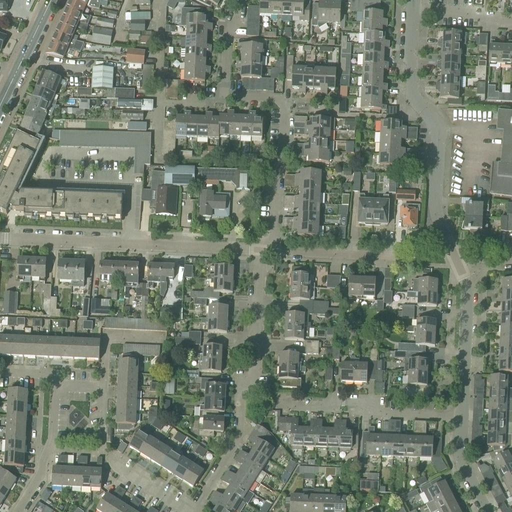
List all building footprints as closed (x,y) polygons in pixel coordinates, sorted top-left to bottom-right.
[(66,9),(82,16),(86,7),(69,0),(66,9)] [(69,0),(86,7),(99,10),(100,6),(106,8),(107,2),(96,0),(69,0)] [(169,0),(166,7),(174,10),(177,3),(185,3),(186,0),(169,0)] [(196,0),(196,1),(210,8),(212,4),(217,7),(220,0),(196,0)] [(259,20),(260,16),(270,17),(271,0),(260,0),(260,8),(259,14),(247,13),(247,19),(259,20)] [(271,0),(270,17),(277,17),(281,17),(281,0),(271,0)] [(281,0),(281,17),(292,18),(292,0),(281,0)] [(292,0),(292,18),(299,18),(299,22),(302,22),(308,22),(309,0),(292,0)] [(319,29),(328,24),(329,24),(329,0),(326,0),(326,3),(319,3),(318,5),(313,5),(312,27),(317,27),(319,29)] [(333,0),(329,0),(329,24),(340,25),(340,22),(340,16),(341,4),(333,4),(333,0)] [(78,24),(87,26),(88,26),(91,18),(82,16),(66,9),(62,17),(78,24)] [(179,27),(186,28),(212,29),(212,26),(207,25),(208,18),(202,17),(202,10),(181,9),(181,27),(179,27)] [(108,18),(115,20),(117,14),(109,12),(108,18)] [(150,13),(130,14),(131,22),(150,21),(150,13)] [(383,13),(380,13),(374,13),(368,13),(362,13),(361,23),(387,25),(387,21),(382,21),(383,13)] [(77,29),(86,31),(87,26),(78,24),(62,17),(59,26),(75,33),(77,29)] [(97,19),(96,26),(112,29),(114,22),(97,19)] [(130,22),(130,32),(145,32),(145,22),(130,22)] [(387,25),(361,23),(361,35),(364,35),(364,34),(382,35),(382,28),(387,28),(387,25)] [(75,33),(59,26),(55,34),(71,41),(76,42),(78,38),(73,36),(75,33)] [(94,28),(92,38),(91,43),(110,46),(113,31),(94,28)] [(212,29),(186,28),(186,38),(207,39),(207,32),(212,32),(212,29)] [(151,33),(145,32),(130,32),(128,32),(127,41),(140,41),(140,45),(151,45),(151,33)] [(438,44),(461,45),(461,34),(443,33),(443,41),(438,40),(438,44)] [(55,34),(51,43),(75,53),(80,54),(84,44),(76,42),(71,41),(55,34)] [(364,34),(364,35),(364,45),(389,46),(389,43),(384,43),(385,35),(382,35),(364,34)] [(479,35),(479,46),(487,47),(487,35),(480,35),(479,35)] [(207,39),(186,38),(185,49),(211,51),(211,47),(206,47),(207,39)] [(242,57),(262,58),(263,47),(266,47),(266,41),(250,40),(250,46),(237,45),(237,49),(242,49),(242,57)] [(490,41),(489,65),(500,65),(501,47),(494,46),(494,41),(490,41)] [(501,47),(500,65),(511,66),(511,43),(511,42),(508,42),(508,47),(501,47)] [(73,58),(75,53),(51,43),(45,56),(63,60),(65,54),(73,58)] [(443,49),(442,55),(460,56),(461,45),(438,44),(438,48),(443,49)] [(364,45),(363,56),(384,57),(384,49),(389,50),(389,46),(364,45)] [(211,51),(185,49),(185,60),(205,61),(206,53),(211,54),(211,51)] [(126,57),(144,59),(145,52),(127,50),(126,57)] [(289,52),(287,52),(286,81),(292,82),(291,89),(299,89),(299,94),(302,94),(303,69),(293,68),(293,57),(289,57),(289,52)] [(437,62),(437,66),(460,67),(460,56),(442,55),(442,62),(437,62)] [(363,56),(363,67),(388,68),(388,65),(383,64),(384,57),(363,56)] [(143,65),(144,59),(126,57),(126,64),(143,65)] [(236,64),(236,67),(256,68),(262,68),(262,58),(242,57),(241,64),(236,64)] [(205,61),(185,60),(183,60),(183,64),(185,64),(184,71),(210,72),(210,69),(205,69),(205,61)] [(459,78),(460,67),(437,66),(437,70),(442,70),(441,77),(459,78)] [(261,79),(262,68),(256,68),(236,67),(236,71),(241,71),(241,78),(244,79),(250,79),(256,79),(261,79)] [(363,67),(362,77),(382,78),(383,71),(388,71),(388,68),(363,67)] [(475,68),(475,79),(485,79),(486,68),(478,68),(475,68)] [(92,90),(107,90),(113,90),(114,69),(93,69),(92,89),(92,90)] [(313,90),(314,69),(303,69),(302,94),(305,95),(306,90),(313,90)] [(324,96),(325,70),(314,69),(313,90),(321,90),(320,95),(324,96)] [(335,91),(336,70),(325,70),(324,96),(327,96),(327,91),(335,91)] [(210,72),(184,71),(184,82),(204,83),(205,75),(210,75),(210,72)] [(37,88),(55,95),(61,79),(43,72),(37,88)] [(382,86),(382,78),(362,77),(362,88),(387,89),(387,86),(382,86)] [(436,84),(436,88),(459,89),(459,78),(441,77),(441,84),(436,84)] [(55,107),(57,102),(53,100),(55,95),(37,88),(33,98),(55,107)] [(92,97),(92,90),(92,89),(78,88),(77,96),(92,97)] [(362,88),(361,99),(381,100),(382,93),(387,93),(387,89),(362,88)] [(447,105),(461,106),(461,99),(458,99),(459,89),(436,88),(435,92),(440,92),(440,99),(447,99),(447,105)] [(107,100),(134,101),(134,91),(113,90),(107,90),(107,100)] [(487,102),(498,102),(499,94),(487,93),(487,102)] [(29,108),(47,115),(51,117),(55,107),(33,98),(29,108)] [(381,107),(381,100),(361,99),(361,110),(386,111),(386,108),(381,107)] [(141,109),(142,101),(118,100),(117,108),(141,109)] [(102,103),(102,112),(111,113),(112,104),(102,103)] [(46,127),(48,123),(44,121),(47,115),(29,108),(25,118),(43,125),(46,127)] [(143,121),(143,113),(122,112),(122,121),(143,121)] [(219,137),(229,137),(231,112),(227,112),(227,117),(219,117),(219,120),(219,137)] [(234,117),(234,112),(231,112),(229,137),(240,138),(241,118),(234,117)] [(511,113),(498,112),(496,132),(503,133),(500,165),(496,164),(493,167),(490,194),(490,195),(511,197),(511,113)] [(175,138),(186,139),(187,113),(184,113),(184,118),(176,117),(176,121),(176,127),(175,133),(175,138)] [(187,113),(186,139),(197,139),(198,119),(190,118),(191,113),(187,113)] [(240,138),(251,138),(252,113),(249,113),(249,118),(241,118),(240,138)] [(255,118),(255,113),(252,113),(251,138),(262,139),(263,119),(255,118)] [(198,119),(197,139),(208,140),(209,114),(206,114),(205,119),(198,119)] [(208,140),(219,140),(219,137),(219,120),(212,119),(212,114),(209,114),(208,140)] [(38,137),(43,125),(25,118),(20,130),(38,137)] [(294,124),(294,130),(330,131),(334,131),(334,120),(332,120),(310,119),(310,124),(294,124)] [(349,132),(355,132),(355,121),(345,120),(345,127),(349,127),(349,132)] [(128,123),(128,131),(146,132),(146,124),(128,123)] [(401,124),(381,123),(381,133),(417,135),(417,129),(401,128),(401,124)] [(309,136),(309,141),(329,142),(330,131),(294,130),(293,136),(309,136)] [(60,147),(135,149),(134,175),(143,176),(143,166),(150,166),(151,135),(60,132),(60,147)] [(47,216),(52,216),(52,218),(60,219),(60,216),(65,217),(65,219),(74,219),(74,217),(79,217),(79,219),(88,220),(88,217),(93,218),(93,220),(102,220),(102,218),(107,218),(107,221),(122,221),(123,197),(20,193),(18,198),(15,197),(40,145),(17,134),(14,133),(12,138),(14,139),(10,147),(8,146),(5,151),(8,152),(4,160),(2,159),(0,162),(0,164),(2,165),(0,169),(0,212),(7,215),(10,209),(13,210),(12,211),(24,212),(24,217),(33,218),(33,215),(38,216),(38,218),(47,218),(47,216)] [(417,141),(417,135),(381,133),(380,144),(400,145),(401,140),(417,141)] [(293,145),(293,151),(329,153),(329,142),(309,141),(309,146),(293,145)] [(400,150),(400,145),(380,144),(380,155),(416,157),(416,151),(400,150)] [(308,163),(328,164),(329,153),(293,151),(292,157),(308,158),(308,163)] [(415,163),(416,157),(380,155),(379,166),(399,167),(399,160),(402,161),(402,162),(404,162),(404,165),(415,165),(415,163)] [(194,187),(195,168),(165,167),(164,173),(152,173),(151,191),(150,202),(157,203),(156,215),(175,217),(177,189),(170,189),(170,187),(194,187)] [(250,171),(197,169),(197,182),(231,183),(236,189),(236,191),(250,191),(250,171)] [(285,176),(284,182),(320,184),(321,173),(301,172),(300,177),(285,176)] [(359,193),(360,174),(354,174),(352,192),(359,193)] [(320,194),(320,184),(284,182),(284,188),(300,189),(300,194),(320,194)] [(142,190),(141,201),(142,202),(150,202),(151,191),(143,190),(142,190)] [(415,191),(402,191),(402,201),(414,201),(415,191)] [(201,208),(200,218),(202,218),(202,220),(209,220),(209,218),(211,219),(211,214),(216,214),(216,215),(217,215),(226,215),(227,215),(227,209),(229,209),(229,203),(228,203),(228,200),(219,199),(212,198),(212,195),(201,194),(201,202),(199,202),(198,208),(201,208)] [(284,198),(283,204),(319,205),(320,194),(300,194),(299,198),(284,198)] [(365,226),(372,227),(374,202),(364,201),(364,195),(359,195),(359,201),(357,224),(364,225),(365,226)] [(383,196),(383,202),(374,202),(372,227),(379,227),(381,225),(387,226),(388,202),(389,196),(383,196)] [(465,213),(465,218),(483,219),(483,212),(488,212),(489,200),(472,200),(471,206),(463,205),(464,213),(465,213)] [(319,216),(319,205),(283,204),(283,210),(299,210),(299,215),(319,216)] [(416,228),(417,212),(419,213),(420,206),(411,206),(403,206),(403,208),(401,208),(400,218),(403,219),(403,227),(416,228)] [(282,219),(282,225),(318,227),(319,216),(299,215),(298,220),(282,219)] [(482,226),(483,219),(465,218),(465,223),(463,223),(462,231),(470,231),(470,236),(487,237),(488,226),(482,226)] [(318,238),(318,227),(282,225),(282,231),(298,232),(298,237),(318,238)] [(32,260),(19,260),(18,282),(23,282),(23,278),(31,279),(32,260)] [(46,261),(32,260),(31,279),(39,279),(39,283),(45,283),(46,261)] [(72,262),(59,261),(58,282),(71,283),(72,262)] [(85,263),(72,262),(71,283),(78,283),(78,287),(83,288),(84,283),(85,263)] [(112,283),(112,277),(113,264),(100,263),(99,282),(112,283)] [(113,264),(112,277),(125,277),(125,265),(113,264)] [(125,265),(125,277),(124,284),(131,285),(131,279),(130,279),(131,278),(138,278),(138,265),(125,265)] [(148,266),(147,286),(147,290),(154,290),(155,284),(161,284),(161,266),(148,266)] [(173,279),(174,267),(161,266),(161,284),(160,296),(163,297),(164,297),(166,292),(167,281),(172,281),(172,279),(173,279)] [(192,279),(192,267),(185,267),(184,279),(192,279)] [(208,276),(208,280),(214,280),(233,281),(234,268),(215,267),(214,276),(208,276)] [(293,275),(291,275),(291,288),(310,289),(310,285),(310,276),(299,275),(293,275)] [(407,286),(407,293),(437,294),(437,281),(438,276),(422,275),(422,280),(418,280),(418,289),(414,289),(414,286),(407,286)] [(348,297),(361,298),(362,279),(349,278),(348,297)] [(362,279),(361,298),(374,298),(375,280),(362,279)] [(190,293),(190,299),(194,299),(206,300),(215,300),(216,297),(217,297),(219,295),(219,294),(232,294),(233,281),(214,280),(214,289),(207,289),(203,292),(203,293),(190,293)] [(511,280),(503,280),(502,292),(511,292),(511,280)] [(50,317),(51,298),(51,286),(44,286),(43,309),(48,317),(50,317)] [(291,288),(290,301),(309,302),(310,293),(310,289),(291,288)] [(511,292),(502,292),(502,304),(511,304),(511,292)] [(6,293),(3,293),(3,315),(12,315),(13,293),(6,293)] [(417,307),(436,308),(437,294),(407,293),(407,299),(418,299),(417,307)] [(57,299),(51,298),(50,317),(61,317),(61,311),(57,311),(57,299)] [(83,312),(79,312),(78,318),(89,318),(90,300),(84,299),(83,312)] [(102,301),(92,301),(91,315),(109,316),(110,309),(101,309),(101,304),(102,301)] [(511,304),(502,304),(501,315),(511,315),(511,304)] [(206,320),(227,321),(228,308),(209,307),(208,316),(206,316),(206,320)] [(166,321),(182,321),(183,310),(160,309),(160,321),(166,321)] [(308,324),(308,316),(286,314),(285,328),(309,329),(310,329),(310,324),(308,324)] [(501,327),(511,327),(511,315),(501,315),(501,327)] [(104,319),(104,329),(167,332),(167,322),(147,321),(141,321),(121,320),(117,320),(104,319)] [(208,325),(208,333),(227,334),(227,321),(206,320),(201,320),(201,324),(208,325)] [(407,333),(414,333),(416,334),(435,334),(436,321),(417,320),(416,328),(407,327),(407,333)] [(500,338),(511,339),(511,327),(501,327),(500,338)] [(309,329),(285,328),(284,341),(303,342),(304,339),(309,339),(309,329)] [(413,337),(416,337),(416,347),(434,348),(435,334),(416,334),(414,333),(413,337)] [(0,337),(0,356),(11,357),(12,338),(0,337)] [(24,357),(25,338),(12,338),(11,357),(24,357)] [(25,338),(24,357),(36,358),(37,339),(25,338)] [(511,339),(500,338),(500,350),(511,350),(511,339)] [(37,339),(36,358),(49,359),(50,340),(37,339)] [(50,340),(49,359),(61,359),(62,340),(50,340)] [(62,340),(61,359),(74,360),(75,341),(62,340)] [(75,341),(74,360),(86,360),(87,341),(75,341)] [(87,341),(86,360),(99,361),(100,342),(87,341)] [(124,345),(123,356),(138,357),(159,358),(160,347),(124,345)] [(222,347),(203,347),(202,355),(198,355),(198,359),(199,360),(221,361),(222,347)] [(511,350),(500,350),(499,361),(511,361),(511,350)] [(404,373),(409,373),(427,374),(429,374),(430,366),(428,366),(428,361),(412,360),(412,353),(406,353),(406,359),(405,359),(404,373)] [(299,355),(280,354),(279,367),(298,368),(298,364),(299,355)] [(340,383),(353,384),(355,360),(355,357),(350,357),(350,364),(341,364),(340,383)] [(202,372),(202,373),(221,374),(221,361),(199,360),(199,372),(202,372)] [(353,384),(367,384),(368,365),(359,365),(359,360),(355,360),(353,384)] [(123,361),(119,361),(118,374),(138,375),(138,362),(123,361)] [(511,361),(499,361),(499,373),(511,373),(511,361)] [(279,367),(278,380),(280,381),(280,388),(300,390),(301,381),(297,380),(298,373),(298,368),(279,367)] [(404,393),(409,396),(411,397),(412,397),(421,397),(423,397),(425,397),(430,394),(427,388),(425,388),(425,387),(427,387),(427,374),(409,373),(408,386),(409,387),(409,388),(408,388),(404,393)] [(118,386),(137,387),(138,375),(118,374),(118,386)] [(490,377),(490,389),(507,390),(507,378),(490,377)] [(173,396),(174,380),(163,379),(163,395),(173,396)] [(201,391),(206,391),(206,399),(225,400),(225,387),(213,386),(213,380),(201,380),(201,391)] [(117,399),(136,400),(137,387),(118,386),(117,399)] [(507,390),(490,389),(489,400),(506,401),(511,401),(511,389),(507,390)] [(27,405),(28,391),(9,390),(8,404),(27,405)] [(117,412),(136,413),(136,400),(117,399),(117,412)] [(200,407),(199,419),(204,419),(205,418),(212,419),(212,412),(224,413),(225,400),(206,399),(205,407),(200,407)] [(511,401),(506,401),(489,400),(488,412),(506,413),(511,412),(511,401)] [(7,416),(26,417),(27,405),(8,404),(7,416)] [(73,406),(73,415),(90,415),(90,407),(73,406)] [(116,425),(135,426),(136,413),(117,412),(116,425)] [(488,423),(511,424),(511,412),(506,413),(488,412),(488,423)] [(7,429),(26,430),(26,417),(7,416),(7,429)] [(199,438),(211,438),(211,432),(223,433),(224,419),(212,419),(205,418),(204,419),(204,427),(199,427),(199,438)] [(302,451),(302,448),(303,448),(304,430),(298,429),(298,420),(278,419),(277,432),(292,433),(291,447),(292,447),(291,451),(302,451)] [(152,427),(156,429),(160,422),(157,420),(156,420),(155,422),(153,426),(152,427)] [(304,430),(303,448),(315,448),(316,421),(310,420),(310,430),(304,430)] [(327,449),(328,431),(321,430),(322,421),(316,421),(315,448),(316,448),(316,450),(326,450),(326,449),(327,449)] [(328,431),(327,449),(339,449),(340,422),(334,421),(334,431),(328,431)] [(381,437),(380,457),(393,457),(394,422),(388,421),(388,437),(381,437)] [(160,431),(164,424),(160,422),(156,429),(160,431)] [(340,422),(339,449),(339,453),(350,454),(350,450),(358,450),(358,432),(346,431),(346,422),(340,422)] [(399,438),(400,422),(394,422),(393,457),(406,458),(406,438),(399,438)] [(419,459),(420,423),(414,422),(413,438),(406,438),(406,458),(419,459)] [(420,423),(419,459),(441,460),(441,440),(425,439),(425,435),(426,423),(420,423)] [(487,435),(505,436),(511,436),(511,425),(511,424),(488,423),(487,435)] [(268,433),(257,426),(254,431),(265,438),(267,433),(268,433)] [(6,442),(25,443),(26,430),(7,429),(6,442)] [(367,458),(367,456),(380,457),(381,437),(374,437),(374,430),(368,429),(368,434),(362,433),(361,458),(367,458)] [(139,431),(129,447),(140,454),(150,438),(139,431)] [(265,438),(254,431),(248,441),(256,446),(252,452),(267,461),(274,451),(272,449),(276,443),(267,433),(265,438)] [(178,433),(173,440),(177,442),(181,435),(178,433)] [(177,442),(181,445),(185,438),(181,435),(177,442)] [(487,447),(493,447),(494,453),(511,450),(511,436),(505,436),(487,435),(487,447)] [(161,445),(150,438),(140,454),(150,461),(161,445)] [(5,454),(24,454),(25,443),(6,442),(5,454)] [(171,452),(161,445),(150,461),(161,468),(171,452)] [(195,454),(198,456),(203,449),(199,447),(195,454)] [(202,458),(207,451),(203,449),(198,456),(202,458)] [(182,459),(171,452),(161,468),(172,475),(182,459)] [(241,452),(238,457),(261,471),(267,461),(252,452),(249,457),(241,452)] [(511,453),(508,455),(507,453),(492,461),(497,472),(511,463),(511,453)] [(5,454),(5,467),(24,468),(24,454),(5,454)] [(62,488),(71,488),(72,469),(67,469),(68,457),(64,457),(63,463),(63,469),(62,488)] [(243,467),(239,472),(255,481),(260,485),(266,475),(261,471),(238,457),(235,462),(243,467)] [(192,465),(182,459),(172,475),(182,481),(192,465)] [(511,476),(511,463),(497,472),(503,482),(511,476)] [(204,472),(192,465),(182,481),(193,488),(204,472)] [(52,487),(62,488),(63,469),(53,468),(52,487)] [(72,469),(71,488),(81,489),(82,470),(72,469)] [(0,470),(0,484),(9,491),(16,480),(1,470),(0,470)] [(81,489),(91,489),(92,470),(82,470),(81,489)] [(92,470),(91,489),(101,490),(102,471),(92,470)] [(236,477),(228,472),(225,477),(248,492),(255,481),(239,472),(236,477)] [(511,476),(503,482),(508,492),(511,489),(511,476)] [(222,482),(230,487),(226,492),(242,502),(247,505),(248,505),(246,504),(248,501),(249,502),(253,496),(254,495),(248,492),(225,477),(222,482)] [(427,483),(424,477),(416,480),(419,487),(427,483)] [(359,493),(378,494),(378,483),(372,482),(360,482),(359,493)] [(427,504),(433,501),(450,493),(445,483),(432,489),(429,484),(419,489),(422,495),(427,504)] [(9,491),(0,484),(0,499),(3,501),(9,491)] [(312,511),(323,511),(324,498),(324,491),(324,490),(313,490),(313,491),(313,497),(312,511)] [(312,511),(313,497),(313,491),(302,491),(302,497),(301,511),(312,511)] [(333,511),(334,498),(329,498),(330,491),(324,491),(324,498),(323,511),(333,511)] [(223,497),(215,492),(212,497),(235,511),(242,502),(226,492),(223,497)] [(335,493),(334,498),(333,511),(345,511),(346,494),(335,493)] [(429,511),(436,511),(438,511),(455,503),(450,493),(433,501),(426,505),(429,511)] [(96,511),(98,511),(107,511),(115,500),(107,495),(96,511)] [(301,511),(302,497),(291,496),(291,499),(290,511),(301,511)] [(213,511),(235,511),(212,497),(209,502),(217,507),(213,511)] [(107,511),(118,511),(123,505),(115,500),(107,511)] [(459,511),(455,503),(438,511),(439,511),(459,511)]
